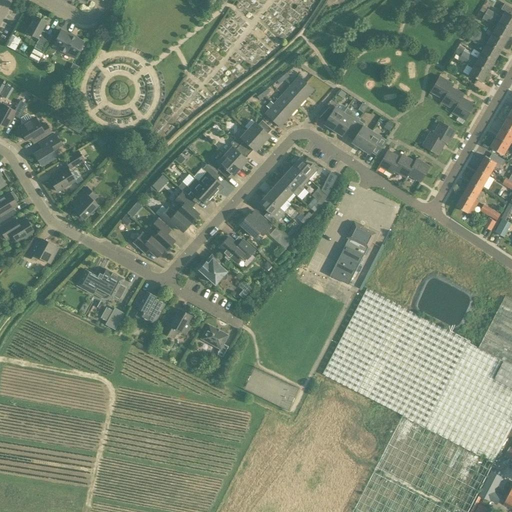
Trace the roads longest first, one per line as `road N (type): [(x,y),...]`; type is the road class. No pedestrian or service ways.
road 1 (residential): [(421,208),(338,378),(438,432),(511,288)]
road 2 (residential): [(163,279),(292,136),(313,138),(421,208)]
road 3 (track): [(87,511),(110,387),(0,358)]
road 4 (residential): [(163,279),(61,227),(0,147)]
road 5 (residential): [(427,212),(511,71)]
